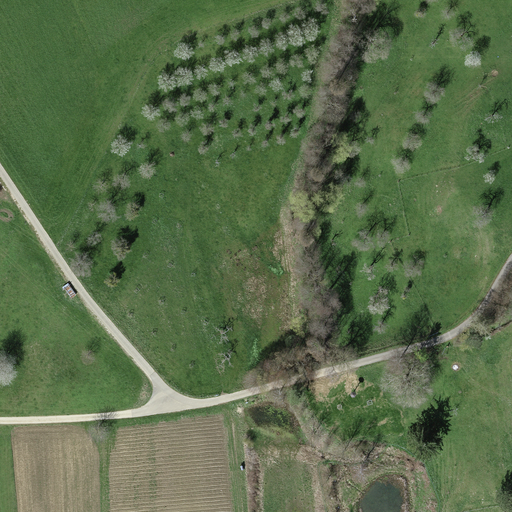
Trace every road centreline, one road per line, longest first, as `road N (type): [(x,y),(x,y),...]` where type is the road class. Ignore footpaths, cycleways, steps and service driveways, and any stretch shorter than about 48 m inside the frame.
road 1 (unclassified): [(511,264),(480,317),(456,334),(170,411),(154,378),(83,299),(0,174)]
road 2 (track): [(170,411),(0,421)]
